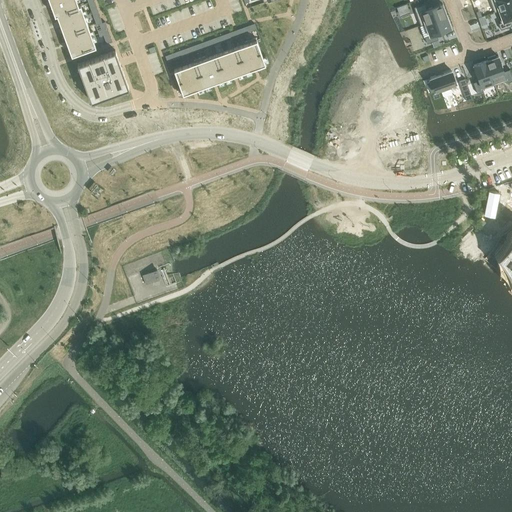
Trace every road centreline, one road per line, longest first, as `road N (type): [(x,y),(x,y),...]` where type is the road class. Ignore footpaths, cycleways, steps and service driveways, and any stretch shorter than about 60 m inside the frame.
road 1 (residential): [(33,0),(61,90),(85,111),(105,114),(153,103),(120,0)]
road 2 (secondary): [(0,390),(63,326),(82,291),(70,199)]
road 3 (tertiary): [(311,164),(390,183),(435,180),(511,154)]
road 4 (secondary): [(56,203),(72,265),(66,300),(0,371)]
road 5 (unknown): [(326,170),(339,155),(511,115)]
road 6 (tertiary): [(134,147),(217,133),(289,154)]
